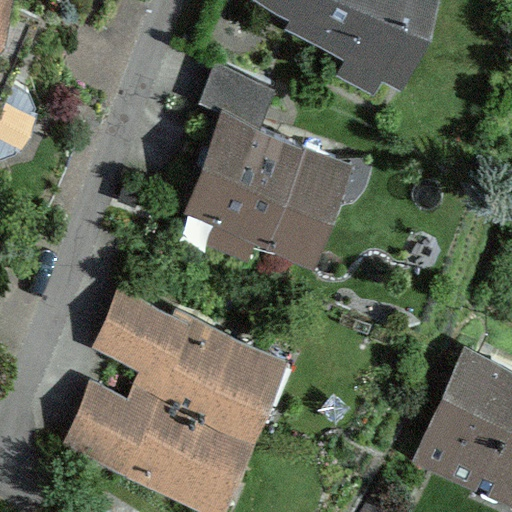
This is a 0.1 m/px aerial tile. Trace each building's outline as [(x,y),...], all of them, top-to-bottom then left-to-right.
[(267,0),(284,9),(281,19),(339,49),(331,65),(368,84),(376,68),(395,78),(421,0),(267,0)] [(211,53),(195,96),(215,104),(216,100),(253,113),(268,74),(211,53)] [(306,253),(345,148),(253,113),(216,100),(215,104),(177,203),(202,212),(194,234),(243,252),(250,232),(306,253)] [(246,430),(283,349),(175,301),(173,306),(116,281),(88,342),(134,363),(128,377),(246,430)] [(511,498),(511,359),(458,335),(406,452),(511,498)] [(246,430),(128,377),(123,388),(87,372),(57,438),(211,507),(246,430)] [(397,511),(401,506),(368,488),(354,511),(397,511)]
